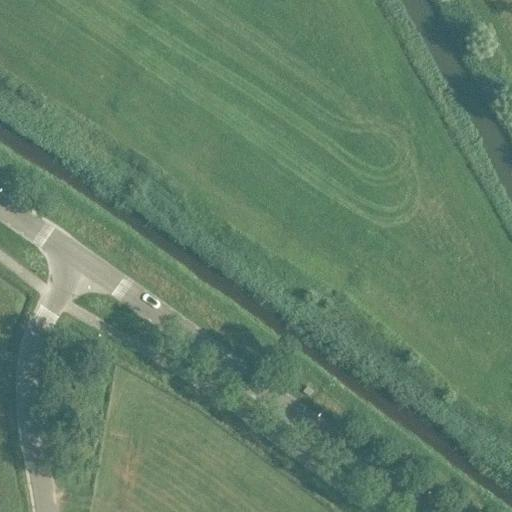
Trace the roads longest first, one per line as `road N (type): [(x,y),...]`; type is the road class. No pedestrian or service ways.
road 1 (tertiary): [(428,511),(81,260)]
road 2 (unclassified): [(43,511),(27,361),(81,260)]
